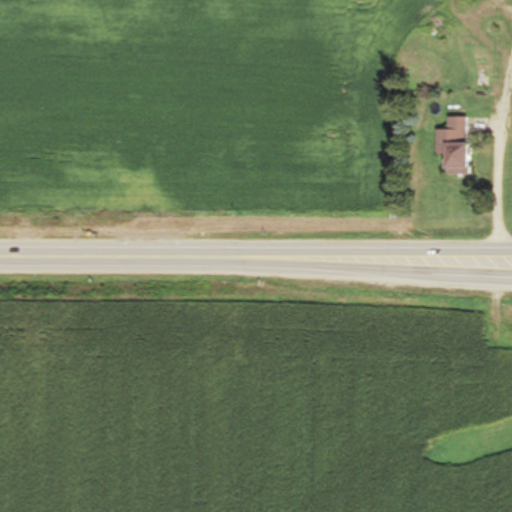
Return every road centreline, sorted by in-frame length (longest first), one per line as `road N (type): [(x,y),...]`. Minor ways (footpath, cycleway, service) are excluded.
road 1 (primary): [(159,257),(511,274)]
road 2 (primary): [(511,253),(159,257)]
road 3 (primary): [(0,255),(159,257)]
